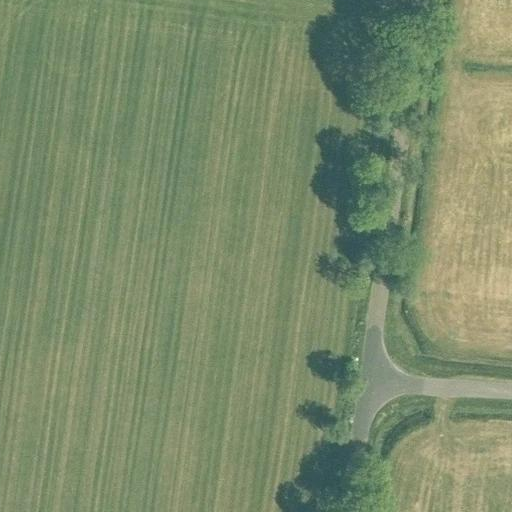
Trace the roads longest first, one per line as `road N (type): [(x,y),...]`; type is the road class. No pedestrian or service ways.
road 1 (unclassified): [(368,382),(419,0)]
road 2 (unclassified): [(368,382),(511,392)]
road 3 (unclassified): [(347,511),(368,382)]
